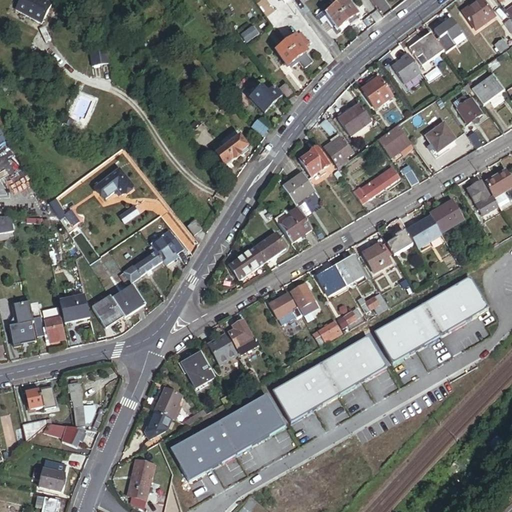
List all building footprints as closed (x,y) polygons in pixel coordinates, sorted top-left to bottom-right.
[(15,8),(18,0),(10,0),(5,12),(40,27),(43,20),(15,8)] [(51,0),(18,0),(15,8),(43,20),(51,0)] [(269,0),(278,10),(284,5),(280,0),(269,0)] [(355,18),(358,17),(347,2),(337,10),(350,27),(357,21),(355,18)] [(475,34),(493,21),(481,3),(462,16),(475,34)] [(341,33),(350,27),(337,10),(326,18),(329,22),(335,29),(337,32),(339,30),(341,33)] [(332,31),(335,29),(329,22),(326,23),(332,31)] [(452,46),(462,39),(452,23),(435,35),(439,41),(448,56),(455,51),(452,46)] [(241,38),(246,45),(258,36),(252,29),(241,38)] [(305,52),(310,48),(301,36),(296,40),(305,52)] [(285,42),(288,46),(293,42),(290,38),(285,42)] [(435,44),(431,38),(423,43),(425,45),(417,50),(415,48),(409,52),(424,75),(430,71),(427,66),(443,56),(435,44)] [(286,47),(297,62),(305,56),(307,54),(305,52),(296,40),(293,42),(288,46),(286,47)] [(439,41),(435,44),(443,56),(444,58),(448,56),(439,41)] [(502,56),(509,51),(503,43),(496,48),(502,56)] [(291,71),(299,64),(297,62),(286,47),(276,55),(287,70),(289,68),(291,71)] [(109,51),(91,55),(95,70),(112,66),(109,51)] [(299,64),(300,65),(307,59),(305,56),(297,62),(299,64)] [(405,88),(422,76),(410,58),(402,63),(403,65),(394,71),(405,88)] [(311,64),(307,59),(300,65),(304,70),(311,64)] [(469,96),(479,111),(505,94),(495,79),(474,93),(469,96)] [(361,94),(374,113),(392,102),(379,82),(361,94)] [(0,89),(7,94),(12,88),(3,83),(0,87),(0,89)] [(469,96),(474,93),(469,85),(464,88),(466,91),(469,96)] [(288,104),(296,98),(287,88),(280,93),(288,104)] [(250,102),(265,117),(282,101),(271,89),(265,95),(261,92),(250,102)] [(475,121),(479,119),(469,103),(466,105),(463,100),(456,105),(459,109),(456,112),(466,127),(471,124),(472,127),(477,124),(475,121)] [(350,139),(370,125),(358,109),(345,118),(338,123),(350,139)] [(75,122),(67,119),(64,124),(72,128),(75,122)] [(329,139),(334,136),(327,124),(321,128),(329,139)] [(264,139),(268,133),(257,126),(255,128),(253,131),(264,139)] [(447,154),(445,151),(455,144),(444,128),(425,141),(431,148),(428,150),(436,162),(447,154)] [(401,156),(412,149),(399,131),(382,143),(394,161),(401,156)] [(220,145),(224,151),(240,140),(235,134),(220,145)] [(477,154),(484,150),(474,137),(468,141),(477,154)] [(226,169),(249,153),(240,140),(224,151),(217,157),(226,169)] [(348,160),(352,157),(346,149),(343,144),(341,141),(325,152),(337,170),(349,162),(348,160)] [(3,146),(0,147),(0,169),(10,185),(23,176),(3,146)] [(414,152),(412,149),(401,156),(404,160),(414,152)] [(312,181),(329,168),(318,152),(300,165),(312,181)] [(511,183),(506,172),(483,185),(492,200),(505,193),(511,189),(511,183)] [(98,190),(106,200),(118,192),(121,197),(132,189),(121,173),(98,190)] [(390,173),(376,183),(384,194),(401,182),(394,173),(391,175),(390,173)] [(339,183),(343,180),(339,174),(334,177),(339,183)] [(413,191),(419,187),(411,175),(405,180),(413,191)] [(284,192),(295,208),(315,194),(304,178),(284,192)] [(384,194),(376,183),(362,193),(361,191),(354,196),(364,209),(384,194)] [(484,220),(499,212),(498,210),(493,202),(491,204),(481,187),(467,194),(480,216),(482,215),(484,220)] [(493,202),(498,210),(511,203),(505,193),(492,200),(493,202)] [(0,214),(10,215),(10,199),(0,199),(0,214)] [(440,237),(464,223),(454,204),(429,219),(431,221),(440,237)] [(60,222),(66,218),(57,205),(52,209),(60,222)] [(267,226),(274,221),(267,210),(260,214),(267,226)] [(292,247),(312,233),(298,212),(290,217),(292,221),(280,230),(292,247)] [(123,228),(136,219),(131,213),(118,221),(123,228)] [(74,229),(80,225),(71,214),(66,218),(74,229)] [(12,221),(0,221),(0,236),(14,233),(12,221)] [(442,240),(440,237),(431,221),(407,235),(418,253),(442,240)] [(192,238),(201,231),(195,222),(186,229),(192,238)] [(395,260),(413,250),(397,223),(388,228),(397,243),(388,248),(395,260)] [(151,248),(161,241),(158,236),(156,233),(146,240),(151,248)] [(176,258),(181,255),(173,243),(168,236),(164,239),(165,240),(152,250),(157,255),(162,263),(166,268),(173,263),(177,260),(176,258)] [(266,267),(285,253),(275,238),(255,252),(266,267)] [(151,248),(152,250),(165,240),(164,239),(161,241),(151,248)] [(180,264),(186,272),(193,260),(177,239),(173,243),(181,255),(176,258),(177,260),(179,262),(180,264)] [(387,260),(391,257),(385,247),(381,249),(380,247),(362,257),(374,277),(391,267),(387,260)] [(240,284),(266,267),(255,252),(230,270),(240,284)] [(343,253),(310,274),(314,280),(347,259),(343,253)] [(129,282),(132,285),(162,263),(157,255),(135,272),(133,269),(125,275),(129,282)] [(346,290),(364,279),(353,261),(335,271),(346,290)] [(328,300),(346,290),(335,271),(317,281),(328,300)] [(124,286),(129,282),(125,275),(123,274),(118,277),(124,286)] [(471,281),(375,336),(393,368),(489,313),(471,281)] [(124,320),(146,305),(134,287),(112,302),(124,320)] [(314,306),(315,305),(306,289),(293,296),(302,312),(314,306)] [(85,298),(60,303),(66,327),(90,321),(85,298)] [(106,332),(124,320),(112,302),(110,299),(92,312),(106,332)] [(298,313),(295,314),(287,300),(270,310),(278,324),(292,316),(296,322),(297,324),(302,320),(298,313)] [(378,319),(387,314),(379,300),(373,303),(377,310),(374,312),(378,319)] [(365,317),(374,312),(377,310),(373,303),(365,307),(361,310),(365,317)] [(33,326),(35,326),(34,321),(31,306),(15,309),(20,329),(33,326)] [(302,312),(305,318),(317,311),(314,306),(302,312)] [(360,330),(364,327),(357,314),(352,317),(356,323),(358,327),(360,330)] [(278,324),(282,330),(296,322),(292,316),(278,324)] [(344,321),(348,328),(356,323),(352,317),(352,316),(344,321)] [(45,338),(44,332),(41,319),(34,321),(35,326),(38,340),(45,338)] [(50,340),(65,337),(61,321),(46,324),(48,332),(49,338),(50,340)] [(343,331),(348,328),(344,321),(339,324),(343,331)] [(242,360),(259,350),(244,324),(233,331),(235,334),(229,338),(242,360)] [(16,350),(37,345),(33,326),(20,329),(11,331),(16,350)] [(313,338),(320,350),(341,338),(335,326),(313,338)] [(369,339),(273,395),(292,427),(387,372),(369,339)] [(219,371),(238,361),(227,340),(220,344),(219,343),(207,349),(219,371)] [(196,391),(215,380),(202,357),(183,368),(196,391)] [(256,390),(259,388),(251,374),(247,376),(256,390)] [(84,427),(89,426),(87,412),(83,413),(82,412),(80,387),(68,389),(69,397),(72,396),(73,406),(74,406),(77,432),(85,431),(84,427)] [(45,411),(63,408),(60,390),(41,394),(45,410),(45,411)] [(155,415),(170,423),(177,409),(182,400),(166,392),(155,415)] [(31,413),(45,410),(41,394),(28,397),(31,413)] [(240,457),(286,430),(268,398),(221,425),(240,457)] [(223,409),(230,405),(226,399),(220,403),(223,409)] [(180,411),(177,409),(170,423),(174,424),(180,411)] [(82,412),(83,413),(87,412),(89,426),(91,426),(95,416),(94,410),(82,412)] [(179,427),(186,431),(207,418),(203,413),(179,427)] [(91,434),(98,435),(106,416),(101,414),(91,434)] [(147,444),(165,435),(170,423),(155,415),(146,434),(147,444)] [(24,429),(28,446),(48,428),(47,423),(24,429)] [(240,457),(221,425),(199,437),(218,470),(240,457)] [(61,446),(76,452),(79,445),(82,446),(86,438),(83,436),(85,433),(77,432),(53,429),(50,429),(42,437),(62,443),(61,446)] [(175,451),(193,484),(218,470),(199,437),(175,451)] [(5,466),(13,459),(11,454),(2,457),(5,466)] [(131,496),(153,501),(161,467),(140,462),(131,496)] [(44,474),(65,478),(67,468),(46,464),(44,474)] [(40,491),(61,496),(65,478),(44,474),(40,491)] [(37,511),(43,511),(45,502),(39,501),(37,511)] [(57,511),(59,505),(45,502),(43,511),(57,511)]
